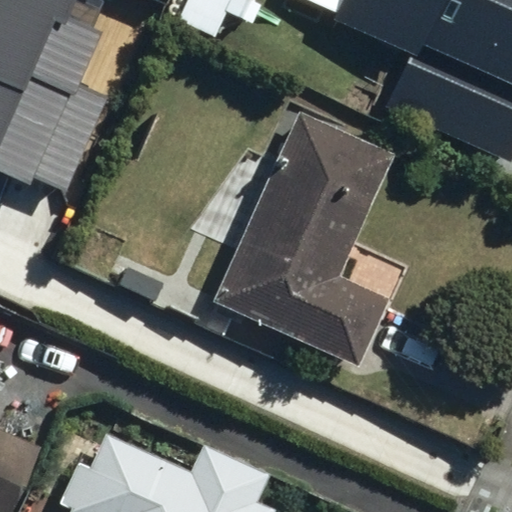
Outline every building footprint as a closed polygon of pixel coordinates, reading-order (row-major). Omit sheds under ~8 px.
[(0,0),(0,169),(32,184),(35,177),(69,192),(111,97),(82,85),(106,32),(95,27),(107,0),(0,0)] [(511,0),(340,0),(330,24),(414,62),(419,51),(511,92),(511,0)] [(393,155),(299,111),(210,303),(354,369),(387,299),(337,277),(393,155)] [(0,511),(8,511),(38,449),(0,431),(0,511)] [(273,511),(274,511),(256,503),(270,474),(203,442),(188,472),(106,433),(90,467),(80,462),(59,505),(69,510),(68,511),(273,511)]
